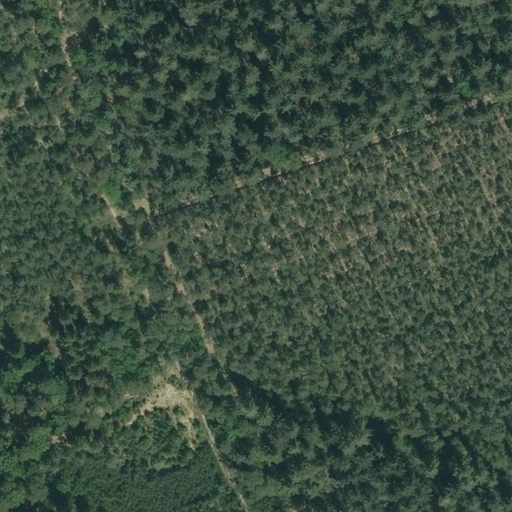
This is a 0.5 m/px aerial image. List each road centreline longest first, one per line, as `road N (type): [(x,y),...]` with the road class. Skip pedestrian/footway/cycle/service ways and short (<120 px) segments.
road 1 (track): [(247,511),(181,357),(37,79)]
road 2 (track): [(511,91),(144,214)]
road 3 (track): [(290,511),(144,214)]
road 4 (track): [(0,464),(181,357)]
road 5 (track): [(144,214),(64,57)]
